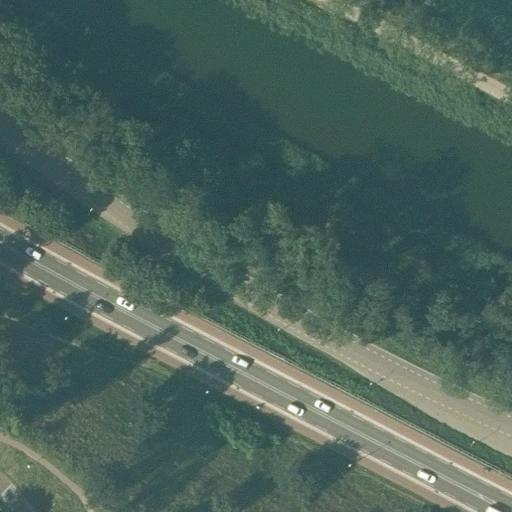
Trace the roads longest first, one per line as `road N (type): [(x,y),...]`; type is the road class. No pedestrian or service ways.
road 1 (tertiary): [(0,125),(245,290),(511,427)]
road 2 (primary): [(459,486),(0,246)]
road 3 (unclassified): [(330,0),(511,97)]
